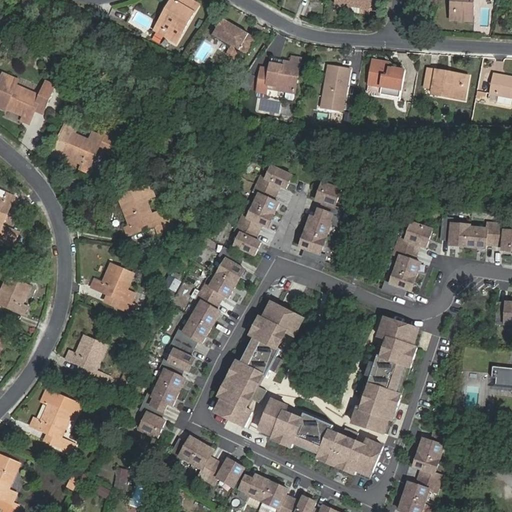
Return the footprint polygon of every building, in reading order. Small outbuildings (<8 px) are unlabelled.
[(162,26),(178,36),(200,3),(194,0),(175,0),(170,9),(172,10),(162,26)] [(371,13),(372,9),(373,0),(338,0),(338,3),(365,7),(364,12),(371,13)] [(458,0),(458,21),(475,22),(475,0),(458,0)] [(365,7),(338,3),(337,8),(364,12),(365,7)] [(176,39),(178,36),(162,26),(172,10),(170,9),(158,28),(176,39)] [(248,52),(258,37),(226,16),(216,32),(234,43),(240,47),(248,52)] [(240,47),(234,43),(229,50),(236,55),(240,47)] [(284,71),(272,68),(272,70),(270,80),(279,81),(277,89),(289,91),(288,98),(296,100),(303,59),(295,57),(293,63),(286,62),(284,71)] [(390,61),(376,59),(372,82),(385,84),(384,92),(403,96),(408,69),(398,67),(398,68),(394,67),(389,66),(390,61)] [(274,65),(273,65),(272,68),(284,71),(286,62),(275,60),(274,65)] [(344,112),(351,68),(331,65),(323,108),(344,112)] [(443,95),(464,99),(467,80),(448,76),(449,72),(432,68),(428,87),(437,88),(437,85),(445,87),(443,95)] [(272,70),(263,69),(258,93),(268,95),(270,80),(272,70)] [(467,80),(468,75),(449,72),(448,76),(467,80)] [(511,81),(503,80),(503,76),(495,74),(492,93),(501,95),(511,97),(511,81)] [(385,84),(372,82),(371,91),(384,93),(384,92),(385,84)] [(48,104),(55,89),(46,85),(42,94),(35,91),(33,96),(15,88),(5,111),(24,120),(22,125),(29,128),(41,101),(48,104)] [(436,94),(443,95),(445,87),(437,85),(437,88),(436,94)] [(511,97),(501,95),(499,102),(511,104),(511,97)] [(348,112),(346,123),(353,124),(355,113),(348,112)] [(71,133),(75,124),(66,119),(48,156),(58,160),(61,154),(79,164),(76,170),(84,173),(97,146),(112,154),(120,139),(103,131),(100,137),(91,133),(87,141),(71,133)] [(287,190),(293,175),(271,165),(266,178),(260,175),(253,192),(258,195),(248,217),(243,215),(235,232),(240,234),(234,247),(256,257),(263,242),(257,240),(263,226),(269,229),(281,203),(275,200),(281,187),(287,190)] [(342,190),(322,183),(315,202),(321,204),(316,218),(310,216),(299,249),(305,251),(302,259),(324,267),(328,257),(322,255),(332,226),(337,227),(343,210),(336,207),(342,190)] [(120,210),(127,229),(122,231),(125,239),(153,229),(156,237),(172,231),(168,222),(161,225),(158,216),(150,219),(143,202),(154,198),(150,186),(120,197),(125,208),(120,210)] [(0,245),(4,248),(12,232),(5,228),(17,202),(10,199),(7,204),(0,200),(0,245)] [(454,219),(443,218),(441,241),(450,242),(449,247),(487,250),(488,246),(502,248),(502,251),(511,252),(511,230),(506,230),(506,224),(487,223),(487,229),(472,227),(472,225),(453,224),(454,219)] [(427,249),(434,229),(412,222),(406,240),(399,238),(394,255),(400,257),(391,283),(385,281),(382,291),(404,299),(407,291),(413,293),(423,263),(417,261),(421,247),(427,249)] [(21,236),(12,232),(4,248),(13,252),(21,236)] [(244,258),(224,247),(219,256),(225,260),(210,286),(205,283),(196,299),(201,302),(184,331),(180,329),(175,339),(196,349),(199,342),(204,345),(222,312),(217,309),(225,296),(230,299),(247,269),(240,266),(244,258)] [(96,287),(92,293),(119,305),(116,313),(131,319),(135,310),(129,308),(133,299),(125,296),(131,279),(109,269),(101,289),(96,287)] [(19,311),(28,293),(7,282),(0,295),(0,310),(21,321),(25,314),(19,311)] [(497,303),(496,325),(511,326),(511,302),(506,302),(506,303),(497,303)] [(305,320),(271,303),(263,319),(260,317),(250,337),(254,339),(242,364),(238,362),(219,399),(223,401),(215,414),(246,430),(255,413),(249,410),(253,401),(261,405),(268,392),(260,388),(265,378),(268,379),(272,372),(276,374),(283,361),(278,358),(282,351),(279,349),(287,334),(295,339),(305,320)] [(421,330),(385,319),(378,339),(387,342),(382,358),(379,357),(376,365),(371,363),(367,378),(372,380),(362,410),(359,408),(353,426),(386,437),(391,422),(394,423),(403,396),(399,395),(407,369),(412,370),(419,349),(415,348),(421,330)] [(190,373),(197,359),(192,356),(196,349),(175,339),(170,348),(175,350),(170,361),(165,359),(161,369),(165,371),(154,396),(149,394),(141,411),(148,414),(141,431),(160,440),(169,421),(163,419),(169,405),(175,408),(188,379),(183,377),(186,371),(190,373)] [(98,378),(108,353),(86,343),(78,362),(72,360),(69,367),(95,379),(92,385),(108,392),(111,384),(98,378)] [(511,370),(495,369),(494,381),(498,381),(498,387),(511,388),(511,370)] [(32,426),(29,433),(55,445),(53,452),(69,459),(72,450),(58,444),(71,410),(45,398),(40,408),(46,410),(38,429),(32,426)] [(289,408),(272,401),(259,433),(273,439),(272,443),(293,451),(295,447),(320,457),(318,461),(357,477),(358,474),(372,479),(385,447),(368,440),(366,447),(356,443),(359,435),(346,429),(343,437),(332,433),(334,428),(305,416),(303,421),(287,414),(289,408)] [(452,450),(456,440),(433,433),(431,441),(423,439),(413,468),(421,471),(416,485),(409,482),(399,511),(424,511),(431,492),(438,494),(444,476),(437,474),(445,448),(452,450)] [(181,441),(169,461),(178,467),(182,460),(203,472),(200,479),(216,488),(220,481),(236,490),(247,470),(229,460),(226,466),(213,459),(217,452),(192,438),(188,445),(181,441)] [(16,468),(0,460),(0,511),(13,511),(15,510),(8,507),(12,498),(4,495),(16,468)] [(128,473),(119,471),(116,491),(124,493),(128,473)] [(71,475),(65,486),(73,490),(79,479),(71,475)] [(256,481),(248,477),(241,492),(242,492),(239,499),(248,503),(250,498),(280,511),(279,511),(338,511),(325,506),(323,511),(317,508),(320,503),(305,496),(303,502),(289,496),(292,491),(258,476),(256,481)] [(106,499),(111,490),(98,483),(93,493),(106,499)]
